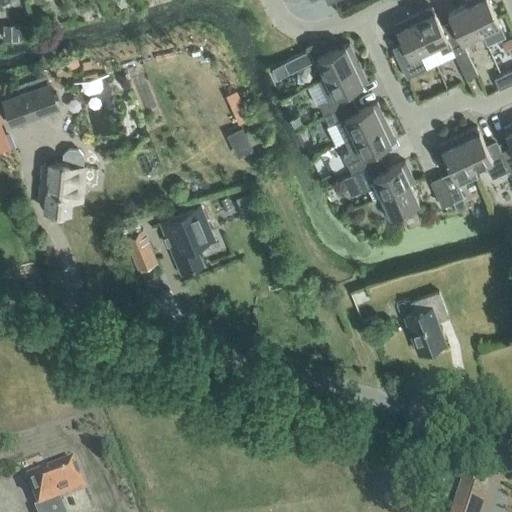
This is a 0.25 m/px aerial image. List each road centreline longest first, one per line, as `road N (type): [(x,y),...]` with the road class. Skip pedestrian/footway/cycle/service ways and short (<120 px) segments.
road 1 (unclassified): [(511,468),(397,410),(228,358),(0,309)]
road 2 (residential): [(411,123),(358,12)]
